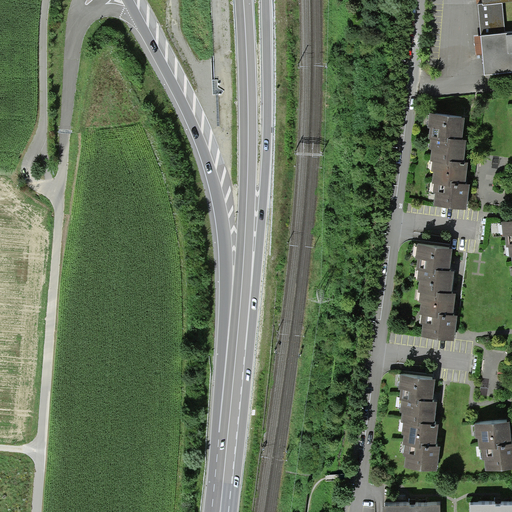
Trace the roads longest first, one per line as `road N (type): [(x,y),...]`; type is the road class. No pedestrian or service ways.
road 1 (residential): [(419,0),(356,511)]
road 2 (trunk): [(130,0),(216,193),(236,345)]
road 3 (trunk): [(236,345),(265,171),(265,0)]
road 4 (trunk): [(236,345),(248,163),(243,0)]
road 5 (trunk): [(236,345),(220,511)]
